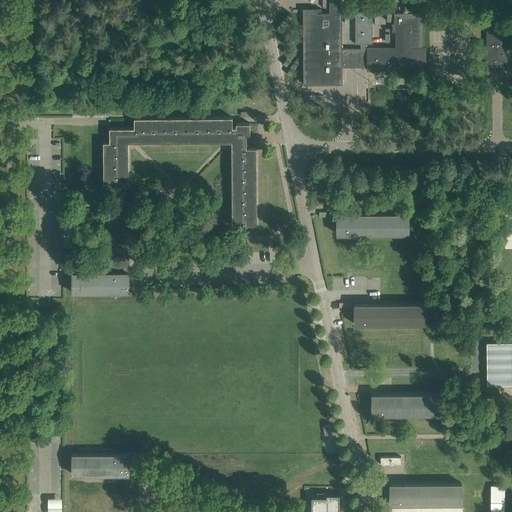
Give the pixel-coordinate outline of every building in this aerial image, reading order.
[(367,66),(367,70),(426,69),(425,47),(423,47),(423,23),(425,23),(425,12),(394,12),(394,23),(396,23),(397,47),(367,47),(367,48),(366,48),(366,43),(372,43),(372,11),(355,11),(355,43),(360,43),(360,48),(341,48),(341,0),(329,0),(330,12),(321,12),(321,8),(316,8),(316,12),(303,13),(304,13),(304,83),(303,83),(303,84),(342,84),(342,83),(342,67),(367,66)] [(487,20),(487,69),(501,69),(506,69),(505,19),(487,20)] [(247,143),(246,134),(250,134),(250,123),(236,123),(236,127),(232,127),(232,116),(134,117),(134,127),(110,127),(110,141),(104,141),(104,185),(129,185),(128,142),(232,141),(232,224),(257,224),(256,147),(247,147),(247,143)] [(409,233),(409,213),(337,213),(337,234),(409,233)] [(109,215),(109,225),(109,228),(129,228),(129,215),(109,215)] [(63,226),(64,246),(72,246),(72,226),(63,226)] [(129,272),(129,228),(109,228),(109,272),(129,272)] [(129,292),(129,278),(129,272),(109,272),(73,272),(73,292),(129,292)] [(426,323),(426,303),(355,303),(355,324),(426,323)] [(511,345),(511,343),(487,343),(488,382),(511,382),(511,370),(511,369),(511,345)] [(372,414),(444,413),(444,393),(372,394),(372,414)] [(481,417),(479,407),(471,408),(473,419),(481,417)] [(323,427),(325,438),(331,436),(329,426),(323,427)] [(129,474),(129,467),(129,453),(73,453),(73,474),(129,474)] [(401,464),(401,456),(380,456),(380,464),(401,464)] [(462,503),(462,483),(390,483),(390,504),(462,503)] [(311,511),(339,511),(340,494),(327,494),(327,496),(312,496),(311,511)]
